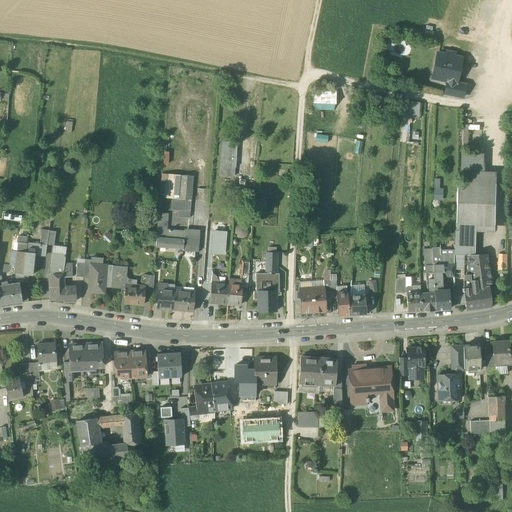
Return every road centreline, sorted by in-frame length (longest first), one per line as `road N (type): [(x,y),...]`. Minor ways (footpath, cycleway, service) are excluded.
road 1 (track): [(291,332),(299,129),(324,0)]
road 2 (track): [(0,36),(304,89)]
road 3 (tertiary): [(0,318),(39,315),(196,336),(291,332)]
road 4 (tertiary): [(291,332),(511,311)]
road 5 (track): [(307,72),(459,102),(511,95)]
road 6 (residential): [(291,332),(288,492)]
